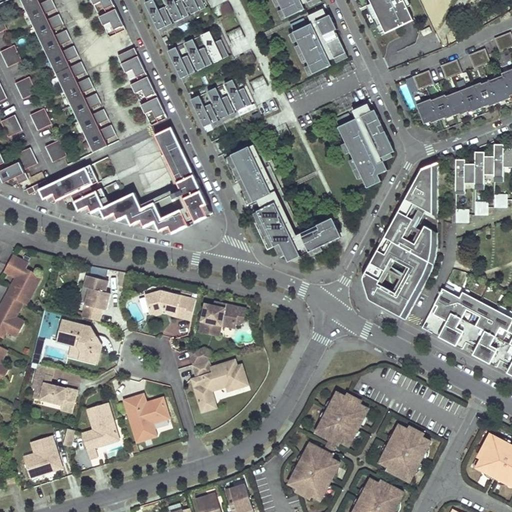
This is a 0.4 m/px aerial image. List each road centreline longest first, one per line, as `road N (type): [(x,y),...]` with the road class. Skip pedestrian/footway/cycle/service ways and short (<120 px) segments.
road 1 (residential): [(127,0),(229,215),(239,270)]
road 2 (residential): [(0,202),(109,242),(239,270)]
road 3 (residential): [(334,309),(262,435),(202,465)]
road 4 (residential): [(334,309),(487,391)]
road 5 (residential): [(412,156),(338,0)]
road 6 (residential): [(412,156),(334,309)]
road 7 (residential): [(172,376),(160,347),(135,337),(125,345),(128,361),(164,376)]
